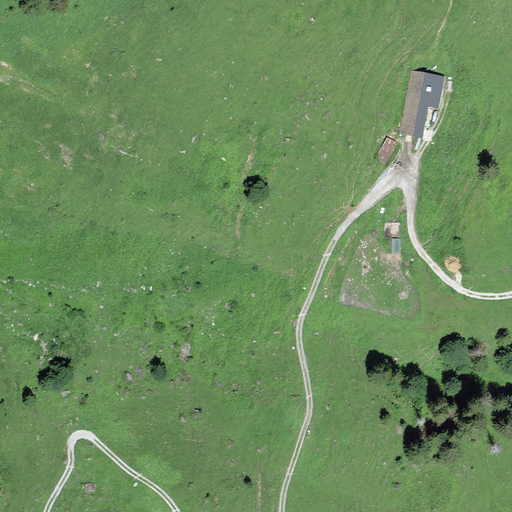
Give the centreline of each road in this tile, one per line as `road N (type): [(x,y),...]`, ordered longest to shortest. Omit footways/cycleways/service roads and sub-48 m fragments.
road 1 (track): [(511,295),(469,293),(451,282),(415,243),(410,191),(385,185),(344,224),(301,329),(313,409),(282,511)]
road 2 (track): [(179,511),(161,486),(132,475),(88,433),(73,432),(71,473),(46,511)]
